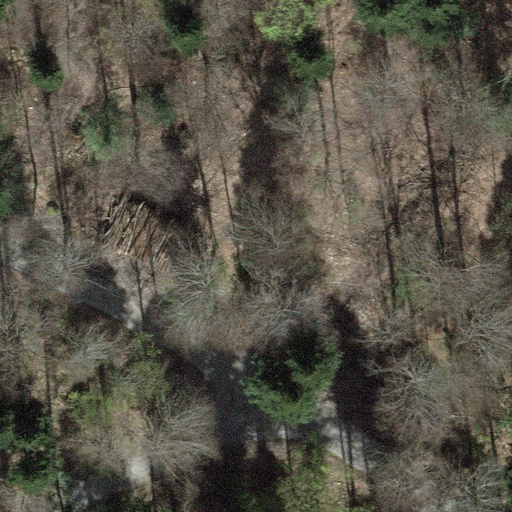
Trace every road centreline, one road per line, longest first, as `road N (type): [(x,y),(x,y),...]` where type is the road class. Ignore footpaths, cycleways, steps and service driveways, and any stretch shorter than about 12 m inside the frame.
road 1 (track): [(0,242),(284,381)]
road 2 (track): [(284,381),(43,511)]
road 3 (track): [(284,381),(400,458),(452,511)]
